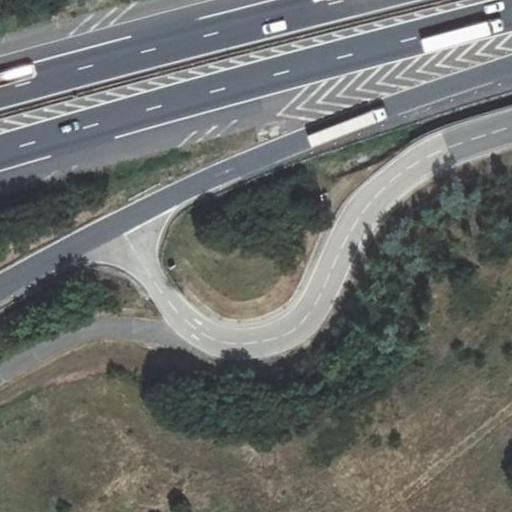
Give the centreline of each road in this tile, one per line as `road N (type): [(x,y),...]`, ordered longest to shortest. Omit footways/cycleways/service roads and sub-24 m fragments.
road 1 (motorway): [(0,153),(511,14)]
road 2 (motorway): [(117,223),(262,157),(511,66)]
road 3 (motorway): [(342,0),(0,90)]
